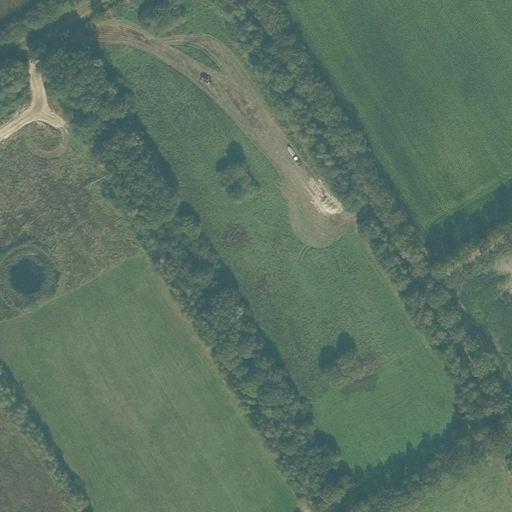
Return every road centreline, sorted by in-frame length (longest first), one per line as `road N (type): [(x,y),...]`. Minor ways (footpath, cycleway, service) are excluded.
road 1 (track): [(423,287),(249,0)]
road 2 (track): [(378,511),(509,426),(423,287)]
